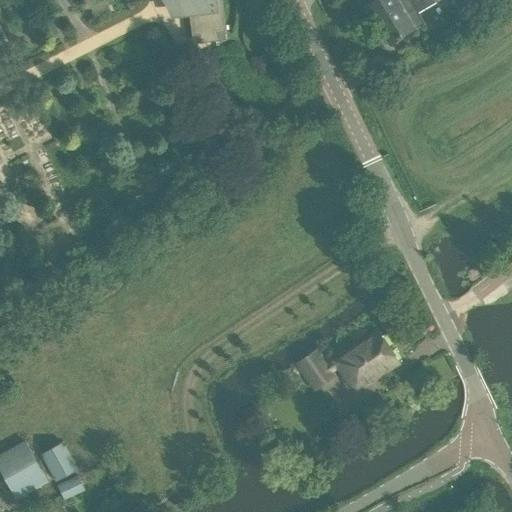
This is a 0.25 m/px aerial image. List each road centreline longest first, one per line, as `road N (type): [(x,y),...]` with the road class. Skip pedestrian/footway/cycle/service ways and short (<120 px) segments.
road 1 (track): [(163,511),(181,501),(197,455),(180,412),(188,377),(231,335),(511,159)]
road 2 (tertiary): [(488,430),(370,159),(290,0)]
road 3 (tertiary): [(347,511),(488,430)]
